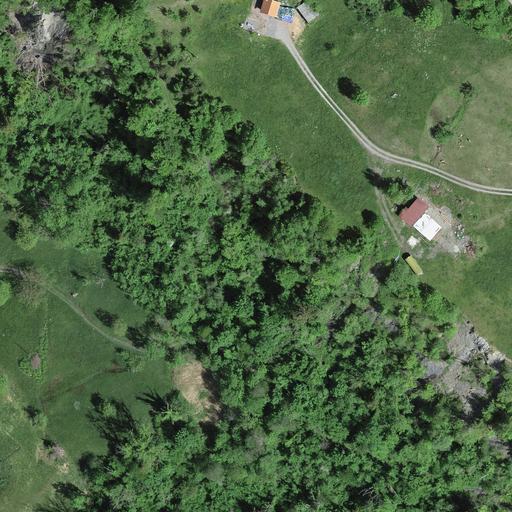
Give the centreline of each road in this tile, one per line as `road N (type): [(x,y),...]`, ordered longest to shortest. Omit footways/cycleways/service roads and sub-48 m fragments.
road 1 (track): [(384,209),(374,185),(377,158),(511,192)]
road 2 (track): [(285,42),(377,158)]
